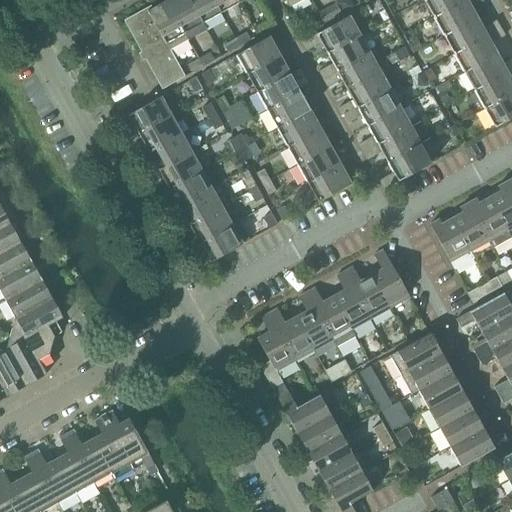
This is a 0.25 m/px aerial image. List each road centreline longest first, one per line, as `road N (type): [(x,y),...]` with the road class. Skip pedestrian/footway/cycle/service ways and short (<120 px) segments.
road 1 (residential): [(184,309),(36,45)]
road 2 (residential): [(378,201),(269,0)]
road 3 (residential): [(184,309),(378,201)]
road 4 (residential): [(0,431),(192,325)]
road 5 (residential): [(294,511),(192,325)]
road 6 (residential): [(390,221),(511,153)]
